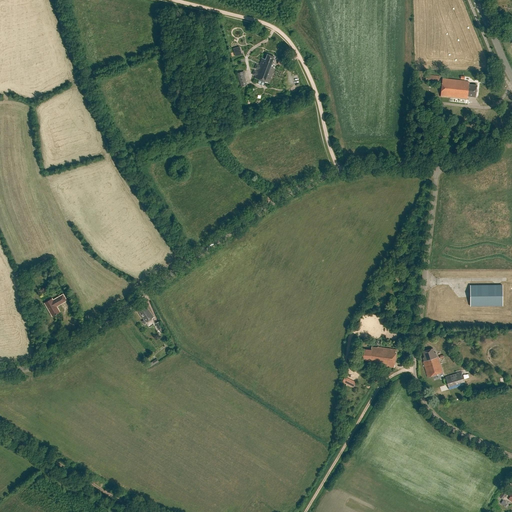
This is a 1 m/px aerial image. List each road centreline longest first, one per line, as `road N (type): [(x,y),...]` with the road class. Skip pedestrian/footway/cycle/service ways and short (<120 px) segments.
road 1 (unclassified): [(0,373),(56,356),(308,183),(354,169),(436,167)]
road 2 (unclassified): [(511,458),(440,422),(416,386),(436,167)]
road 3 (track): [(340,172),(291,43),(259,21),(174,0)]
road 4 (track): [(305,511),(381,384),(414,369)]
road 5 (track): [(0,430),(148,511)]
